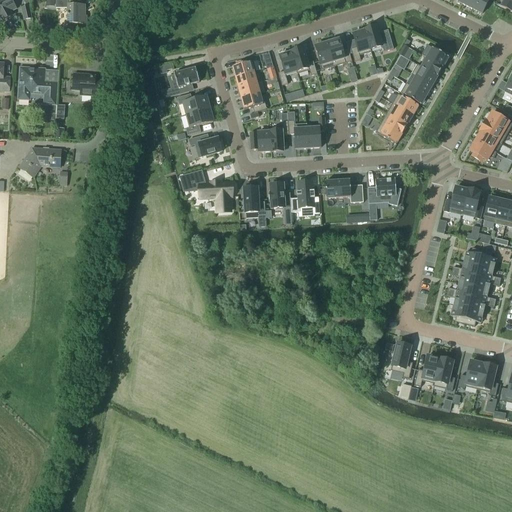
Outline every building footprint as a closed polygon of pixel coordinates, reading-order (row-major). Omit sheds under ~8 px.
[(10,0),(0,0),(0,20),(1,22),(13,16),(11,13),(15,10),(10,0)] [(68,26),(84,26),(84,7),(82,7),(82,0),(55,0),(55,10),(68,10),(68,26)] [(472,10),(476,0),(464,0),(462,6),(472,10)] [(476,0),(472,10),(482,15),(489,0),(476,0)] [(511,0),(504,0),(501,7),(511,12),(511,11),(511,0)] [(31,20),(28,8),(21,9),(24,21),(31,20)] [(393,50),(388,32),(378,34),(376,28),(364,32),(371,54),(371,53),(370,51),(381,48),(383,53),(393,50)] [(371,54),(364,32),(352,35),(356,49),(351,51),(354,63),(360,62),(359,57),(371,54)] [(351,63),(348,50),(342,52),(339,41),(327,44),(334,68),(351,63)] [(334,68),(327,44),(315,48),(322,72),(334,68)] [(403,58),(408,49),(403,46),(398,55),(401,57),(403,58)] [(443,69),(448,59),(427,47),(421,56),(426,59),(443,69)] [(313,63),(307,65),(303,50),(291,54),(297,75),(309,72),(311,77),(317,76),(313,63)] [(297,75),(291,54),(279,57),(284,73),(278,75),(282,87),(287,85),(285,77),(296,73),(297,76),(297,75)] [(443,69),(426,59),(421,68),(417,66),(437,78),(443,69)] [(236,64),(237,67),(232,68),(235,80),(254,75),(256,74),(253,63),(246,65),(245,62),(236,64)] [(267,63),(264,64),(266,71),(269,70),(273,69),(271,62),(267,63)] [(0,92),(9,93),(10,79),(2,79),(3,65),(0,64),(0,92)] [(164,67),(156,69),(158,77),(166,74),(166,72),(172,70),(170,66),(164,67)] [(437,78),(417,66),(411,76),(415,78),(432,88),(437,78)] [(55,106),(56,85),(44,85),(44,72),(20,70),(19,101),(29,101),(30,94),(40,95),(40,96),(45,96),(44,106),(55,106)] [(164,92),(166,100),(189,93),(187,87),(199,84),(198,81),(196,72),(195,70),(186,72),(185,70),(176,73),(176,75),(174,76),(176,83),(170,85),(171,90),(164,92)] [(72,91),(80,92),(80,97),(102,98),(103,82),(95,82),(95,78),(83,77),(83,76),(74,75),(72,91)] [(256,84),(254,75),(235,80),(238,90),(261,83),(256,84)] [(411,76),(406,85),(426,97),(432,88),(415,78),(411,76)] [(264,94),(261,83),(238,90),(241,100),(264,94)] [(426,97),(406,85),(400,95),(421,107),(426,97)] [(264,94),(241,100),(244,111),(252,109),(254,115),(266,111),(262,95),(264,94)] [(183,105),(186,117),(209,111),(206,98),(192,102),(190,96),(177,99),(179,106),(183,105)] [(418,108),(397,96),(392,105),(412,117),(418,108)] [(412,117),(392,105),(386,115),(407,127),(412,117)] [(56,115),(56,120),(63,120),(64,107),(57,106),(56,115)] [(213,123),(209,111),(186,117),(190,129),(185,130),(187,137),(200,134),(199,127),(213,123)] [(485,123),(507,136),(511,126),(492,114),(486,124),(485,123)] [(407,127),(386,115),(381,124),(402,136),(407,127)] [(324,120),(318,120),(319,129),(306,130),(308,150),(320,149),(319,133),(325,133),(324,120)] [(282,136),(288,136),(287,123),(281,123),(282,130),(269,131),(271,153),(283,153),(282,136)] [(308,150),(306,130),(294,131),(294,123),(287,123),(288,136),(294,136),(295,151),(308,150)] [(507,136),(485,123),(479,133),(501,145),(507,136)] [(402,136),(381,124),(375,134),(396,146),(402,136)] [(64,130),(56,129),(55,140),(63,140),(64,130)] [(271,153),(269,131),(269,133),(249,134),(250,151),(258,151),(258,154),(271,153)] [(501,145),(479,133),(480,134),(475,143),(496,155),(496,154),(492,152),(497,143),(501,146),(501,145)] [(221,154),(217,140),(203,144),(201,138),(189,142),(190,148),(194,147),(198,160),(221,154)] [(496,155),(475,143),(469,152),(473,155),(472,157),(480,162),(482,160),(486,162),(488,158),(493,160),(496,155)] [(59,169),(61,152),(32,150),(19,169),(33,179),(40,168),(59,169)] [(500,164),(509,169),(511,163),(503,159),(500,164)] [(231,213),(230,210),(230,199),(232,198),(231,184),(220,185),(219,184),(210,184),(210,186),(205,186),(201,173),(180,179),(182,188),(192,187),(192,192),(199,192),(200,200),(216,199),(216,211),(217,214),(231,213)] [(395,180),(375,182),(375,189),(367,190),(368,205),(375,205),(388,204),(388,205),(397,207),(401,191),(395,190),(395,180)] [(325,183),(326,200),(350,199),(350,205),(363,204),(362,187),(350,188),(350,182),(325,183)] [(298,200),(290,200),(290,209),(291,209),(291,214),(300,214),(300,210),(313,209),(313,216),(314,216),(319,216),(318,200),(314,200),(314,192),(312,192),(312,183),(297,184),(298,193),(296,193),(297,198),(298,197),(298,200)] [(283,194),(283,186),(269,187),(270,195),(270,203),(271,211),(284,210),(284,209),(290,209),(289,193),(283,194)] [(243,190),(245,214),(258,213),(258,217),(265,217),(265,213),(264,204),(258,204),(257,189),(243,190)] [(461,217),(468,191),(467,191),(467,192),(455,189),(452,202),(446,201),(443,213),(449,214),(461,217)] [(480,194),(468,191),(461,217),(462,217),(462,216),(473,219),(480,220),(482,209),(476,207),(480,194)] [(494,225),(500,202),(489,199),(483,222),(494,225)] [(505,228),(510,204),(500,202),(494,225),(505,228)] [(493,272),(496,261),(491,259),(492,255),(494,255),(496,248),(489,246),(484,245),(482,252),(481,257),(478,268),(493,272)] [(478,268),(481,257),(482,252),(472,250),(471,255),(465,253),(463,264),(478,268)] [(475,278),(478,268),(463,264),(461,271),(452,269),(451,273),(475,278)] [(492,278),(493,272),(478,268),(475,278),(500,284),(500,280),(492,278)] [(473,289),(475,278),(451,273),(450,277),(459,279),(458,285),(473,289)] [(499,288),(500,284),(475,278),(473,289),(488,293),(490,286),(499,288)] [(470,299),(473,289),(458,285),(456,292),(447,290),(446,294),(470,299)] [(487,299),(488,293),(473,289),(470,299),(494,305),(495,301),(487,299)] [(468,310),(470,299),(446,294),(445,298),(454,300),(453,306),(468,310)] [(483,314),(485,307),(494,309),(494,305),(470,299),(468,310),(483,314)] [(464,326),(468,310),(453,306),(450,317),(455,319),(454,323),(464,326)] [(481,325),(483,314),(468,310),(464,326),(474,328),(475,323),(481,325)] [(397,345),(390,372),(403,375),(402,379),(409,381),(412,365),(407,363),(410,348),(408,348),(409,345),(400,343),(399,345),(397,345)] [(393,346),(389,345),(386,345),(385,351),(387,352),(392,353),(393,346)] [(433,388),(440,360),(439,360),(427,357),(423,373),(417,371),(414,387),(420,389),(422,383),(433,385),(433,388)] [(455,380),(449,379),(453,363),(440,360),(433,388),(452,392),(455,380)] [(477,391),(483,365),(482,365),(482,366),(470,363),(466,378),(460,377),(457,389),(464,390),(464,388),(477,391)] [(495,398),(498,386),(492,384),(496,369),(483,365),(477,391),(489,394),(488,396),(495,398)] [(502,390),(499,402),(511,405),(511,376),(508,391),(502,390)]
